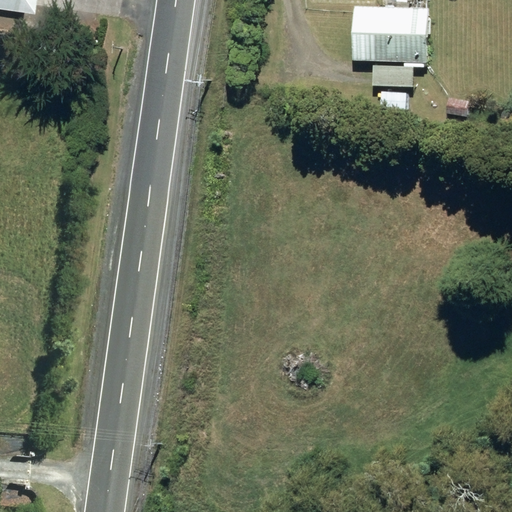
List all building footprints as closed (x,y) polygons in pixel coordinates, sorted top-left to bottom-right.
[(0,0),(0,5),(35,10),(36,0),(0,0)] [(390,0),(390,4),(366,3),(365,58),(415,60),(415,64),(435,65),(435,61),(440,61),(443,7),(432,6),(432,0),(390,0)] [(425,65),(384,63),(383,83),(424,85),(425,65)] [(416,92),(390,90),(389,107),(415,109),(416,92)] [(476,101),(456,98),(453,113),(473,116),(476,101)]
